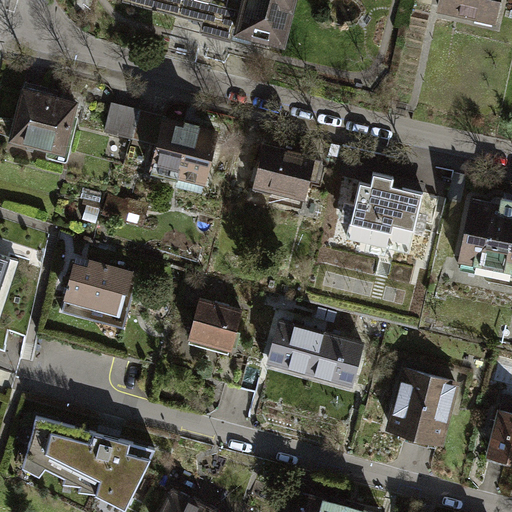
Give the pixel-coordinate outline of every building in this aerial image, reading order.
[(121,0),(120,3),(200,23),(197,35),(251,48),(254,36),(282,43),(292,0),(121,0)] [(439,0),(438,7),(476,16),(477,10),(495,14),(498,0),(439,0)] [(26,81),(11,137),(62,150),(75,101),(39,91),(41,84),(26,81)] [(105,129),(131,135),(137,109),(111,103),(105,129)] [(164,117),(137,109),(131,135),(157,142),(164,119),(164,117)] [(183,124),(164,119),(157,142),(150,170),(179,177),(180,172),(204,178),(216,131),(201,127),(202,124),(184,119),(183,124)] [(265,145),(255,182),(303,194),(308,176),(316,178),(321,160),(265,145)] [(347,236),(410,250),(423,190),(392,183),(393,176),(373,171),(371,181),(360,179),(347,236)] [(124,199),(107,194),(102,211),(119,216),(124,199)] [(511,199),(501,198),(500,204),(473,198),(461,264),(490,269),(488,279),(511,283),(511,199)] [(73,264),(65,294),(115,308),(120,291),(124,292),(130,271),(90,261),(88,267),(73,264)] [(199,297),(188,335),(229,347),(240,309),(199,297)] [(269,358),(310,369),(320,332),(280,321),(269,358)] [(361,343),(320,332),(310,369),(350,380),(361,343)] [(223,382),(239,386),(247,354),(236,351),(229,355),(223,382)] [(258,356),(247,354),(239,386),(255,390),(262,363),(258,356)] [(406,367),(390,425),(437,438),(453,380),(406,367)] [(511,409),(500,406),(487,450),(511,457),(511,409)] [(35,415),(21,465),(38,474),(43,464),(64,476),(62,481),(79,483),(79,489),(95,490),(124,505),(154,445),(35,415)] [(159,511),(199,511),(203,505),(171,489),(159,511)] [(303,511),(342,511),(345,503),(309,493),(303,511)] [(377,511),(345,503),(342,511),(377,511)]
